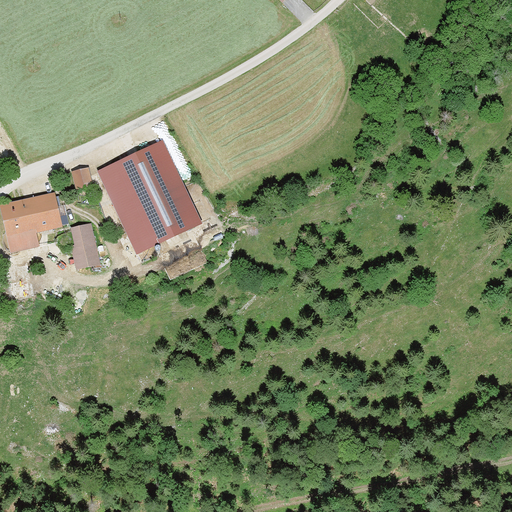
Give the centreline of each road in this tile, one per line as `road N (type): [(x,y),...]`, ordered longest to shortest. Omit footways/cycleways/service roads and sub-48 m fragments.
road 1 (unclassified): [(340,0),(228,79),(0,195)]
road 2 (track): [(224,511),(511,457)]
